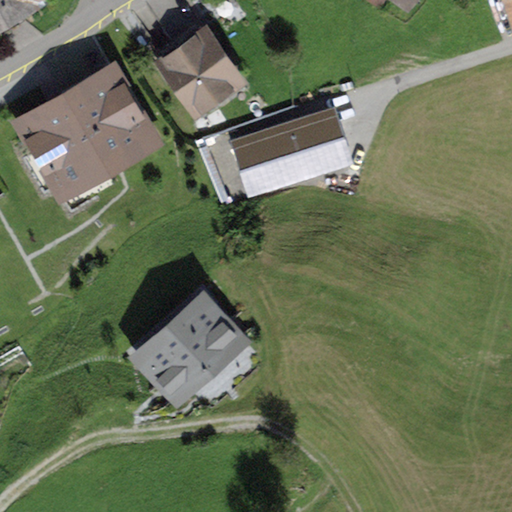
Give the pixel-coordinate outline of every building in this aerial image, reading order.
[(34,0),(0,0),(0,20),(35,1),(34,0)] [(200,111),(237,85),(199,29),(162,55),(200,111)] [(107,63),(20,113),(58,178),(144,128),(107,63)] [(328,116),(242,144),(255,183),(341,156),(328,116)] [(149,376),(182,419),(246,371),(213,327),(149,376)] [(0,478),(27,451),(0,425),(0,478)]
